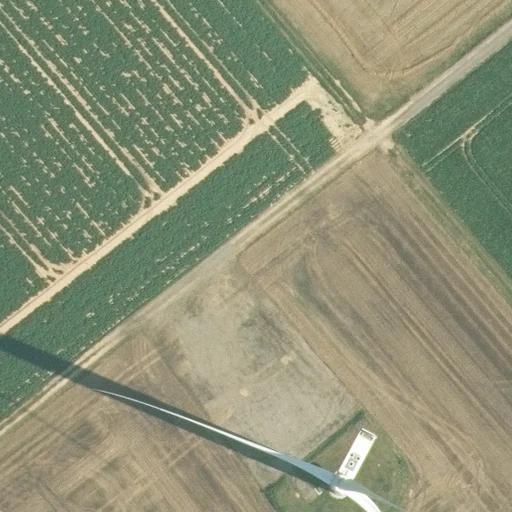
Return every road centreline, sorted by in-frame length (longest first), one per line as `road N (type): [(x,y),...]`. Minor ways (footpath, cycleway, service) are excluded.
road 1 (track): [(0,448),(380,140),(261,0)]
road 2 (track): [(511,295),(380,140),(511,34)]
